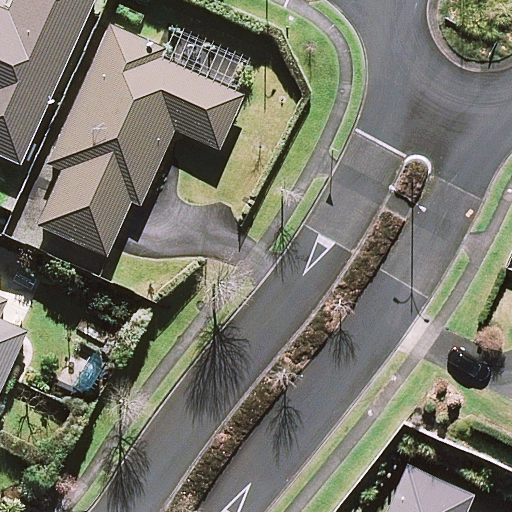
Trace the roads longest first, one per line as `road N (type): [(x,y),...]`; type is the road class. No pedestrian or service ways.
road 1 (residential): [(119,511),(319,265),(428,68)]
road 2 (residential): [(498,90),(381,307),(236,511)]
